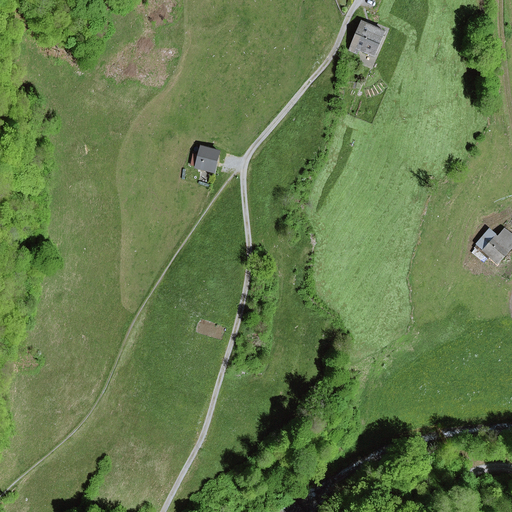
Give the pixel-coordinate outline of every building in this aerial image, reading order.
[(358,54),(360,49),(375,55),(385,32),(362,22),(350,51),(358,54)] [(187,165),(196,167),(214,171),(218,151),(201,147),(199,155),(189,153),(187,165)] [(472,239),(478,244),(490,231),(485,225),(472,239)] [(490,256),(498,262),(510,249),(511,246),(511,235),(505,231),(505,230),(498,238),(490,231),(478,244),(476,247),(488,258),(490,256)] [(476,247),(472,253),(484,263),(488,258),(476,247)]
